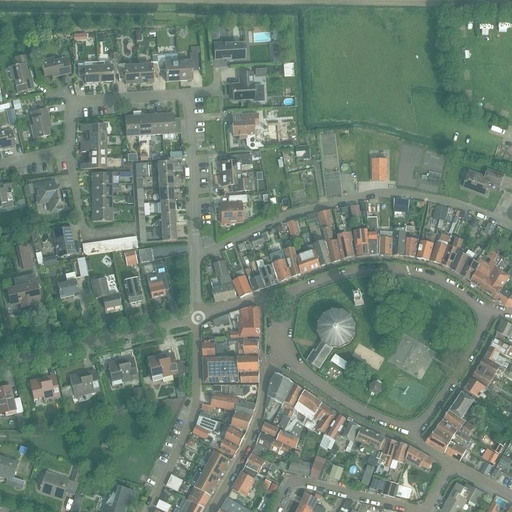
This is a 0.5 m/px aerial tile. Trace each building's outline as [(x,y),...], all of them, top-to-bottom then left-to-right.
[(244,43),(229,44),(229,43),(213,44),(215,61),(234,59),(234,61),(245,60),(244,43)] [(280,60),(280,43),(272,44),(272,61),(280,60)] [(118,74),(117,59),(117,53),(110,54),(111,62),(98,63),(99,83),(113,82),(112,75),(118,74)] [(178,62),(179,82),(192,81),(191,69),(198,68),(197,53),(191,54),(190,54),(190,61),(178,62)] [(31,76),(28,77),(25,64),(28,64),(26,55),(15,58),(16,65),(9,67),(12,80),(15,79),(18,92),(34,89),(31,76)] [(179,82),(178,62),(165,63),(165,56),(157,56),(158,62),(158,71),(165,71),(166,83),(179,82)] [(286,71),(296,71),(295,57),(285,57),(286,71)] [(67,58),(54,61),(54,58),(40,61),(44,77),(57,74),(57,76),(70,73),(67,58)] [(139,85),(138,66),(125,67),(125,64),(121,65),(120,59),(117,59),(118,74),(119,82),(125,81),(125,86),(139,85)] [(159,79),(158,71),(158,62),(151,63),(151,65),(138,66),(139,85),(152,84),(152,80),(159,79)] [(85,84),(99,83),(98,63),(78,64),(78,77),(84,77),(85,84)] [(253,86),(253,84),(252,73),(238,74),(239,84),(232,85),(233,101),(253,99),(253,103),(264,102),(263,85),(253,86)] [(194,105),(203,107),(204,100),(196,98),(194,105)] [(21,109),(19,100),(12,101),(14,110),(21,109)] [(30,126),(33,139),(49,135),(46,122),(49,122),(46,109),(30,112),(33,125),(30,126)] [(6,111),(9,126),(15,124),(12,110),(6,111)] [(157,115),(149,116),(150,136),(162,135),(160,110),(156,110),(157,115)] [(164,110),(160,110),(162,135),(162,140),(175,139),(174,134),(180,134),(180,119),(180,118),(179,118),(173,119),(173,114),(164,115),(164,110)] [(133,117),(125,117),(126,137),(138,136),(136,112),(132,112),(133,117)] [(140,112),(136,112),(138,136),(138,141),(150,140),(150,136),(149,116),(140,116),(140,112)] [(258,143),(255,142),(254,135),(253,125),(258,125),(257,115),(241,116),(241,123),(232,124),(233,136),(239,136),(239,139),(245,139),(246,146),(251,150),(257,150),(257,148),(264,147),(259,143),(258,143)] [(89,137),(105,137),(105,126),(81,126),(81,131),(89,131),(89,137)] [(11,130),(0,132),(0,145),(1,145),(2,149),(15,145),(11,130)] [(81,148),(105,148),(105,137),(89,137),(89,143),(81,143),(81,148)] [(311,159),(309,146),(296,147),(297,157),(303,157),(303,159),(311,159)] [(89,159),(105,159),(105,148),(81,148),(81,152),(89,152),(89,159)] [(220,175),(241,173),(240,166),(250,165),(249,154),(229,156),(229,159),(229,162),(219,163),(220,175)] [(105,159),(89,159),(89,164),(81,164),(81,169),(105,169),(105,159)] [(387,182),(387,160),(372,160),(372,182),(387,182)] [(157,176),(172,175),(171,162),(157,163),(157,176)] [(13,168),(13,177),(25,178),(25,169),(13,168)] [(489,183),(499,187),(503,176),(488,170),(485,177),(469,171),(463,187),(485,195),(489,183)] [(112,186),(112,184),(112,177),(118,177),(118,173),(112,173),(112,174),(92,174),(92,186),(112,186)] [(241,173),(220,175),(221,186),(230,186),(231,192),(251,191),(251,180),(241,181),(241,173)] [(158,189),(173,188),(172,175),(157,176),(158,189)] [(59,187),(54,188),(53,183),(40,185),(41,187),(36,188),(38,203),(49,201),(51,210),(57,209),(57,211),(68,209),(65,192),(60,193),(59,187)] [(1,205),(14,201),(10,184),(2,185),(2,186),(0,187),(0,208),(2,208),(1,205)] [(112,198),(112,196),(112,189),(118,189),(118,184),(112,184),(112,186),(92,186),(92,198),(112,198)] [(159,202),(173,201),(173,188),(158,189),(159,202)] [(156,194),(145,196),(148,217),(160,216),(159,207),(158,207),(156,194)] [(112,210),(112,208),(112,201),(118,201),(118,196),(112,196),(112,198),(92,198),(92,210),(112,210)] [(220,204),(221,224),(231,224),(231,221),(242,221),(241,203),(247,203),(246,196),(228,197),(228,200),(229,203),(220,204)] [(395,207),(394,212),(407,213),(408,208),(409,201),(396,199),(395,207)] [(160,215),(174,214),(173,201),(159,202),(160,215)] [(440,221),(443,207),(436,206),(433,219),(440,221)] [(351,208),(353,217),(360,216),(359,207),(351,208)] [(443,207),(440,221),(445,222),(449,209),(443,207)] [(112,210),(92,210),(92,222),(112,222),(112,213),(118,213),(118,208),(112,208),(112,210)] [(330,210),(318,214),(320,221),(322,230),(323,230),(326,241),(331,263),(341,260),(337,240),(333,241),(330,230),(335,229),(333,224),(334,223),(330,210)] [(161,228),(175,227),(174,214),(160,215),(161,228)] [(318,214),(307,217),(309,224),(320,221),(318,214)] [(368,218),(368,228),(378,228),(377,217),(368,218)] [(480,221),(474,218),(470,227),(474,228),(477,227),(480,221)] [(287,223),(292,243),(300,241),(295,221),(287,223)] [(494,226),(488,223),(484,232),(490,235),(494,226)] [(175,227),(161,228),(162,242),(176,241),(175,227)] [(58,257),(75,254),(70,228),(53,231),(56,247),(55,247),(55,249),(56,248),(58,257)] [(367,230),(354,232),(355,238),(357,257),(370,256),(378,256),(377,241),(368,241),(368,240),(368,237),(367,230)] [(381,256),(392,256),(393,232),(381,232),(381,238),(380,238),(381,256)] [(393,240),(393,256),(404,257),(406,238),(406,232),(394,232),(393,240)] [(339,243),(343,260),(355,258),(351,241),(352,241),(351,233),(338,236),(339,243)] [(417,258),(429,261),(436,235),(427,233),(425,242),(421,241),(417,258)] [(430,261),(441,265),(448,242),(450,237),(441,234),(437,247),(435,246),(430,261)] [(262,235),(251,240),(253,247),(265,243),(262,235)] [(406,238),(404,257),(414,258),(418,240),(406,238)] [(450,269),(458,250),(462,240),(456,238),(452,247),(448,245),(441,265),(450,269)] [(326,241),(314,244),(316,250),(317,254),(321,267),(331,263),(326,241)] [(87,256),(96,255),(94,243),(82,245),(83,254),(87,256)] [(237,245),(240,253),(247,251),(243,243),(237,245)] [(16,247),(21,270),(33,267),(28,245),(16,247)] [(294,247),(284,250),(290,268),(293,277),(301,274),(299,268),(297,256),(294,247)] [(138,251),(140,263),(152,261),(150,249),(138,251)] [(316,250),(298,257),(300,266),(302,274),(321,267),(317,254),(316,250)] [(469,257),(472,253),(468,251),(465,255),(458,250),(450,269),(461,275),(469,257)] [(503,258),(491,250),(487,256),(491,259),(487,266),(489,267),(487,270),(482,267),(484,262),(481,260),(482,257),(480,256),(477,262),(480,264),(479,265),(480,265),(470,281),(482,290),(496,268),(497,267),(497,266),(503,258)] [(280,253),(270,256),(279,283),(293,277),(290,268),(287,269),(282,252),(280,253)] [(41,253),(36,255),(39,269),(44,267),(57,264),(55,256),(42,259),(41,253)] [(134,253),(125,255),(126,262),(136,260),(134,253)] [(480,264),(477,262),(476,262),(472,259),(475,255),(472,253),(469,257),(461,275),(470,281),(480,265),(479,265),(480,264)] [(231,256),(233,263),(241,261),(238,254),(231,256)] [(78,260),(81,278),(88,277),(85,259),(78,260)] [(262,276),(266,288),(279,283),(273,264),(265,267),(262,260),(257,262),(262,276)] [(235,298),(231,281),(224,262),(214,265),(217,277),(219,277),(222,288),(213,290),(216,302),(235,298)] [(157,276),(147,278),(148,284),(151,299),(165,296),(163,289),(168,288),(163,265),(155,267),(157,276)] [(107,268),(109,274),(115,272),(113,266),(107,268)] [(501,288),(503,288),(510,278),(511,279),(511,278),(511,268),(511,269),(507,275),(496,268),(482,290),(494,299),(501,288)] [(233,281),(241,298),(252,293),(243,270),(236,273),(238,279),(233,281)] [(57,285),(60,299),(73,296),(73,294),(78,293),(75,281),(76,281),(74,273),(65,275),(67,283),(57,285)] [(22,308),(33,305),(32,299),(40,298),(34,274),(13,279),(15,287),(7,289),(10,304),(21,302),(22,308)] [(259,291),(266,288),(262,276),(249,280),(254,292),(259,291)] [(118,294),(109,296),(104,279),(90,283),(94,300),(102,298),(105,310),(121,306),(118,294)] [(129,303),(129,304),(142,301),(137,279),(124,282),(126,294),(123,294),(125,304),(129,303)] [(501,288),(494,299),(504,306),(511,308),(511,295),(503,288),(501,288)] [(353,295),(355,306),(364,304),(361,294),(353,295)] [(239,333),(231,333),(231,339),(240,339),(242,338),(242,339),(243,339),(248,339),(248,338),(258,338),(258,337),(259,337),(259,308),(248,308),(242,309),(240,310),(242,317),(238,317),(238,323),(239,333)] [(333,348),(341,348),(350,343),(355,335),(356,325),(351,316),(343,310),(333,310),(323,314),(318,323),(317,333),(322,342),(319,347),(316,351),(313,349),(306,360),(312,364),(311,365),(313,366),(313,365),(319,369),(333,348)] [(212,321),(214,327),(230,322),(228,315),(212,321)] [(497,333),(509,338),(511,331),(511,325),(502,321),(497,333)] [(231,339),(229,340),(229,345),(238,344),(238,349),(239,355),(239,356),(258,355),(258,339),(248,339),(243,339),(242,339),(242,338),(240,339),(231,339)] [(489,347),(500,353),(511,359),(511,358),(511,347),(510,346),(510,347),(494,339),(489,347)] [(202,343),(203,357),(214,357),(214,343),(202,343)] [(498,356),(500,353),(489,347),(484,357),(502,367),(508,369),(511,370),(511,366),(504,363),(505,360),(498,356)] [(162,356),(147,359),(153,382),(163,380),(163,383),(173,381),(172,375),(178,374),(178,373),(176,364),(174,357),(163,360),(162,356)] [(204,371),(259,370),(259,356),(203,359),(204,371)] [(502,368),(502,367),(484,357),(477,368),(494,377),(498,370),(503,373),(505,370),(502,368)] [(134,363),(123,365),(122,360),(108,364),(112,381),(122,379),(123,383),(138,379),(134,363)] [(477,368),(471,378),(492,392),(495,388),(490,385),(494,377),(477,368)] [(259,370),(204,371),(205,384),(239,382),(241,382),(241,384),(259,384),(259,372),(259,370)] [(96,375),(86,378),(85,373),(70,377),(75,398),(100,392),(96,375)] [(271,383),(266,409),(269,410),(274,400),(282,405),(284,402),(293,384),(276,374),(271,383)] [(471,378),(464,389),(478,399),(485,388),(492,393),(492,392),(471,378)] [(44,379),(30,382),(34,399),(44,397),(44,401),(60,397),(56,380),(45,383),(44,379)] [(369,393),(375,395),(381,392),(380,385),(375,382),(369,385),(369,393)] [(285,416),(284,419),(289,421),(290,419),(295,410),(294,410),(304,391),(293,384),(284,402),(292,406),(291,409),(289,408),(285,416)] [(10,386),(0,388),(0,413),(0,414),(5,413),(6,417),(16,414),(23,413),(20,399),(13,400),(10,386)] [(464,389),(449,410),(462,419),(473,403),(477,406),(481,401),(478,399),(464,389)] [(281,431),(276,441),(291,447),(296,449),(299,439),(303,427),(305,424),(307,419),(311,421),(322,404),(305,391),(294,410),(295,410),(290,419),(289,421),(285,430),(284,433),(281,431)] [(211,407),(214,407),(225,410),(245,414),(253,416),(255,406),(246,403),(246,404),(238,402),(239,398),(232,398),(214,395),(211,407)] [(307,419),(305,424),(308,426),(310,424),(314,427),(316,425),(319,420),(320,422),(326,414),(328,416),(331,410),(322,404),(311,421),(307,419)] [(214,407),(211,407),(203,405),(202,410),(200,417),(210,420),(213,413),(214,407)] [(245,415),(245,414),(225,410),(224,413),(233,415),(234,415),(231,426),(247,431),(249,429),(252,417),(245,415)] [(320,422),(316,428),(324,434),(337,414),(331,410),(328,416),(326,414),(320,422)] [(449,410),(443,420),(459,431),(468,437),(475,428),(471,425),(462,419),(449,410)] [(23,414),(16,416),(19,428),(25,426),(23,414)] [(325,435),(324,437),(331,441),(328,449),(331,450),(336,438),(347,421),(337,414),(324,434),(325,435)] [(281,422),(278,427),(279,428),(285,430),(289,421),(284,419),(285,416),(284,416),(281,422)] [(218,422),(210,420),(200,417),(197,425),(208,431),(213,434),(218,422)] [(346,451),(350,453),(361,428),(348,421),(340,436),(350,442),(346,451)] [(469,443),(472,440),(458,431),(442,421),(435,430),(451,441),(455,435),(469,443)] [(265,423),(261,431),(275,437),(278,430),(265,423)] [(205,437),(208,431),(197,425),(196,425),(193,432),(205,437)] [(230,428),(224,439),(239,447),(245,435),(230,428)] [(380,460),(384,446),(382,445),(384,438),(361,428),(356,440),(363,444),(360,451),(376,458),(380,460)] [(426,443),(460,462),(466,450),(435,431),(426,443)] [(257,444),(263,447),(278,454),(287,459),(289,455),(288,455),(291,448),(260,434),(257,444)] [(214,447),(212,451),(214,452),(224,457),(230,460),(231,461),(240,447),(239,447),(224,439),(220,450),(214,447)] [(393,461),(399,443),(387,439),(384,446),(380,460),(379,462),(385,464),(384,466),(390,469),(393,461)] [(393,461),(390,469),(395,470),(398,463),(403,465),(409,447),(399,443),(393,461)] [(499,455),(504,447),(496,443),(492,450),(499,455)] [(258,458),(263,447),(257,444),(256,446),(252,454),(258,458)] [(422,466),(429,470),(434,461),(418,452),(409,447),(406,460),(420,468),(422,466)] [(206,455),(204,459),(225,470),(230,460),(224,457),(214,452),(211,458),(206,455)] [(492,453),(487,461),(493,464),(498,456),(492,453)] [(252,455),(245,467),(258,474),(263,466),(270,470),(272,465),(265,462),(252,455)] [(0,456),(0,475),(13,479),(18,462),(0,456)] [(498,465),(506,470),(511,461),(503,456),(498,465)] [(204,459),(203,462),(208,465),(205,470),(220,478),(225,470),(204,459)] [(288,472),(310,477),(313,465),(292,460),(288,472)] [(321,472),(324,465),(315,461),(313,465),(310,477),(318,479),(321,472)] [(281,462),(278,468),(284,470),(287,465),(281,462)] [(492,467),(486,463),(481,473),(487,476),(492,467)] [(330,477),(339,481),(343,469),(334,465),(330,477)] [(72,481),(79,483),(84,469),(76,467),(72,481)] [(245,467),(232,490),(246,498),(256,481),(255,480),(258,474),(245,467)] [(197,473),(195,476),(216,487),(220,478),(205,470),(202,475),(197,473)] [(340,481),(345,483),(349,474),(343,472),(340,481)] [(41,491),(63,499),(69,480),(47,473),(41,491)] [(172,475),(167,486),(177,492),(183,481),(172,475)] [(195,476),(193,479),(198,482),(195,488),(211,496),(216,487),(195,476)] [(409,476),(406,480),(414,486),(416,482),(409,476)] [(381,479),(377,489),(383,491),(386,481),(381,479)] [(266,480),(262,487),(268,490),(271,483),(266,480)] [(19,481),(16,488),(23,490),(25,483),(19,481)] [(383,491),(381,495),(384,495),(388,496),(395,498),(395,496),(398,487),(398,485),(386,481),(383,491)] [(398,487),(395,496),(409,500),(412,488),(398,485),(398,487)] [(467,485),(465,489),(458,485),(442,511),(459,511),(466,500),(478,507),(485,495),(467,485)] [(125,511),(128,504),(132,505),(136,492),(120,486),(114,506),(105,504),(102,511),(125,511)] [(194,488),(188,500),(204,508),(211,496),(195,488),(195,487),(194,488)] [(71,510),(75,511),(79,511),(84,499),(80,497),(81,495),(76,493),(71,510)] [(306,494),(300,505),(312,511),(313,511),(325,511),(327,511),(315,505),(318,500),(320,501),(322,497),(316,495),(314,498),(306,494)] [(164,495),(161,500),(167,503),(170,497),(166,496),(164,495)] [(183,505),(180,510),(182,511),(183,510),(186,511),(201,511),(204,508),(188,500),(184,498),(181,504),(183,505)] [(250,511),(227,498),(221,510),(224,511),(250,511)] [(346,500),(342,508),(348,511),(353,502),(346,500)] [(164,511),(167,511),(171,507),(159,501),(156,508),(164,511)] [(487,511),(497,511),(501,506),(493,502),(487,511)]
